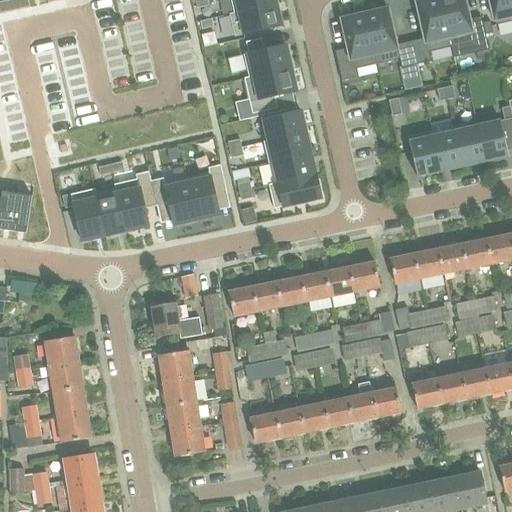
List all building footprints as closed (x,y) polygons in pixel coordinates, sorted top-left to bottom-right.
[(12,0),(10,0),(5,1),(8,13),(15,11),(12,0)] [(20,0),(12,0),(15,11),(23,10),(20,0)] [(29,0),(20,0),(23,10),(31,8),(29,0)] [(197,9),(209,6),(207,0),(199,0),(196,1),(197,9)] [(275,0),(231,0),(234,13),(229,14),(230,15),(276,5),(275,0)] [(425,39),(413,41),(418,65),(431,62),(429,53),(451,47),(440,0),(426,0),(416,2),(425,39)] [(465,0),(440,0),(451,47),(471,43),(473,54),(477,53),(489,50),(485,36),(483,24),(481,17),(470,20),(465,0)] [(511,0),(489,0),(495,26),(511,21),(511,0)] [(276,5),(230,15),(235,37),(281,26),(276,5)] [(388,9),(365,14),(376,65),(400,59),(402,69),(418,65),(413,41),(397,45),(388,9)] [(348,49),(335,51),(342,82),(358,78),(356,69),(376,65),(365,14),(341,20),(348,49)] [(212,19),(200,22),(202,30),(214,27),(212,19)] [(491,22),(483,24),(485,36),(493,34),(491,22)] [(248,54),(244,55),(249,78),(244,79),(245,80),(291,69),(286,46),(264,51),(262,39),(246,43),(248,54)] [(489,50),(477,53),(479,61),(491,58),(489,50)] [(291,69),(245,80),(249,100),(253,115),(278,109),(275,97),(292,93),(297,92),(291,69)] [(453,86),(445,88),(448,100),(455,98),(453,86)] [(440,102),(448,100),(445,88),(437,90),(440,102)] [(399,99),(389,101),(392,117),(402,115),(399,99)] [(511,117),(510,107),(502,109),(505,120),(511,118),(511,117)] [(269,141),(264,142),(264,143),(306,133),(301,111),(264,120),(269,141)] [(501,121),(478,126),(477,126),(485,163),(509,157),(501,121)] [(453,127),(454,131),(455,131),(463,168),(485,163),(477,126),(478,126),(477,122),(453,127)] [(454,131),(433,136),(441,173),(463,168),(455,131),(454,131)] [(306,133),(264,143),(269,165),(311,155),(306,133)] [(418,178),(441,173),(433,136),(409,142),(418,178)] [(240,140),(228,143),(230,151),(242,148),(240,140)] [(242,148),(230,151),(232,159),(244,156),(242,148)] [(278,183),(269,185),(269,186),(316,175),(311,155),(269,165),(274,164),(278,183)] [(122,163),(111,165),(113,173),(124,171),(122,163)] [(111,165),(99,168),(101,176),(113,173),(111,165)] [(209,172),(187,178),(197,220),(220,215),(219,213),(215,193),(227,191),(221,166),(208,168),(209,172)] [(137,180),(115,185),(126,231),(149,226),(145,209),(157,206),(151,181),(149,172),(136,175),(137,180)] [(316,175),(269,186),(275,209),(321,199),(316,175)] [(164,179),(151,181),(157,206),(169,204),(173,223),(173,225),(197,220),(187,178),(165,183),(164,179)] [(250,182),(238,185),(240,193),(252,190),(250,182)] [(95,189),(94,190),(105,236),(126,231),(115,185),(114,185),(115,190),(96,194),(95,189)] [(94,190),(71,195),(81,242),(105,236),(94,190)] [(252,190),(240,193),(242,201),(253,198),(252,190)] [(3,192),(0,211),(0,229),(12,232),(18,195),(3,192)] [(18,195),(12,232),(27,234),(32,197),(18,195)] [(71,195),(63,197),(65,209),(73,207),(71,195)] [(511,235),(488,240),(493,265),(511,261),(511,235)] [(488,240),(463,245),(468,270),(493,265),(488,240)] [(463,245),(439,250),(444,275),(468,270),(463,245)] [(439,250),(414,255),(419,280),(444,275),(439,250)] [(395,285),(419,280),(414,255),(390,260),(395,285)] [(351,268),(356,293),(381,288),(376,263),(351,268)] [(326,273),(331,298),(356,293),(351,268),(326,273)] [(302,278),(307,303),(331,298),(326,273),(302,278)] [(278,283),(283,308),(307,303),(302,278),(278,283)] [(283,308),(278,283),(253,288),(259,313),(283,308)] [(18,297),(38,297),(39,285),(18,284),(18,297)] [(259,313),(253,288),(229,293),(234,318),(259,313)] [(203,297),(209,331),(224,329),(218,294),(203,297)] [(475,301),(478,317),(492,314),(492,313),(497,312),(494,297),(475,301)] [(460,321),(474,318),(478,317),(475,301),(455,305),(459,320),(460,320),(460,321)] [(200,318),(179,321),(177,305),(151,309),(156,338),(180,335),(181,339),(202,335),(200,318)] [(426,311),(429,326),(449,322),(446,307),(426,311)] [(410,331),(429,326),(426,311),(407,315),(410,331)] [(511,327),(511,311),(503,313),(506,329),(511,327)] [(362,325),(365,340),(385,336),(385,334),(395,332),(390,312),(379,315),(380,321),(362,325)] [(478,317),(474,318),(477,334),(497,330),(494,315),(493,315),(492,314),(478,317)] [(477,334),(474,318),(460,321),(460,322),(455,323),(458,338),(477,334)] [(346,344),(365,340),(362,325),(342,329),(346,344)] [(446,325),(426,329),(429,345),(449,341),(446,325)] [(429,345),(426,329),(407,333),(410,349),(429,345)] [(314,335),(317,349),(336,345),(333,330),(314,335)] [(274,333),(263,336),(265,344),(268,360),(288,356),(285,340),(276,342),(274,333)] [(317,349),(314,335),(295,339),(298,353),(317,349)] [(50,368),(79,364),(75,338),(46,343),(50,368)] [(362,342),(365,358),(383,354),(380,339),(362,342)] [(365,358),(362,342),(341,346),(344,362),(365,358)] [(265,344),(246,348),(249,363),(268,360),(265,344)] [(313,353),(316,368),(336,364),(332,349),(313,353)] [(159,357),(163,383),(193,378),(189,352),(159,357)] [(216,374),(231,372),(228,353),(213,355),(216,374)] [(316,368),(313,353),(293,357),(296,373),(316,368)] [(8,355),(0,355),(0,380),(9,380),(8,355)] [(13,357),(16,374),(32,371),(29,355),(13,357)] [(284,359),(264,363),(267,379),(287,374),(284,359)] [(267,379),(264,363),(245,367),(248,382),(267,379)] [(79,364),(50,368),(54,394),(83,389),(79,364)] [(485,370),(490,395),(511,390),(511,377),(509,365),(485,370)] [(466,400),(490,395),(485,370),(460,375),(466,400)] [(32,371),(16,374),(19,389),(34,386),(32,371)] [(231,372),(216,374),(218,392),(234,390),(231,372)] [(460,375),(436,380),(441,405),(466,400),(460,375)] [(197,403),(193,378),(163,383),(168,408),(197,403)] [(417,410),(441,405),(436,380),(412,385),(417,410)] [(358,385),(360,396),(348,399),(353,424),(378,419),(372,394),(370,382),(358,385)] [(58,419),(88,414),(83,389),(54,394),(58,419)] [(402,414),(397,389),(372,394),(378,419),(402,414)] [(353,424),(348,399),(323,404),(329,429),(353,424)] [(168,408),(172,433),(201,428),(197,403),(168,408)] [(221,405),(224,425),(239,422),(236,403),(221,405)] [(304,434),(329,429),(323,404),(299,409),(304,434)] [(22,408),(25,424),(40,422),(38,405),(22,408)] [(280,440),(304,434),(299,409),(275,415),(280,440)] [(88,414),(58,419),(62,444),(92,440),(88,414)] [(280,440),(275,415),(250,420),(256,445),(280,440)] [(40,422),(25,424),(27,439),(43,436),(40,422)] [(243,447),(239,422),(224,425),(228,450),(243,447)] [(205,454),(201,428),(172,433),(176,459),(205,454)] [(69,485),(98,480),(94,455),(65,460),(69,485)] [(511,491),(511,465),(499,468),(505,493),(511,491)] [(35,490),(50,488),(48,472),(25,476),(25,470),(10,470),(10,493),(25,493),(35,491),(35,490)] [(455,477),(462,511),(487,506),(480,472),(455,477)] [(435,511),(456,511),(462,511),(455,477),(430,483),(435,511)] [(73,510),(102,505),(98,480),(69,485),(73,510)] [(409,511),(435,511),(430,483),(404,488),(409,511)] [(35,490),(35,491),(38,506),(53,503),(50,488),(35,490)] [(379,493),(383,511),(409,511),(404,488),(379,493)] [(356,511),(383,511),(379,493),(354,498),(356,511)] [(356,511),(354,498),(329,504),(330,511),(356,511)]
